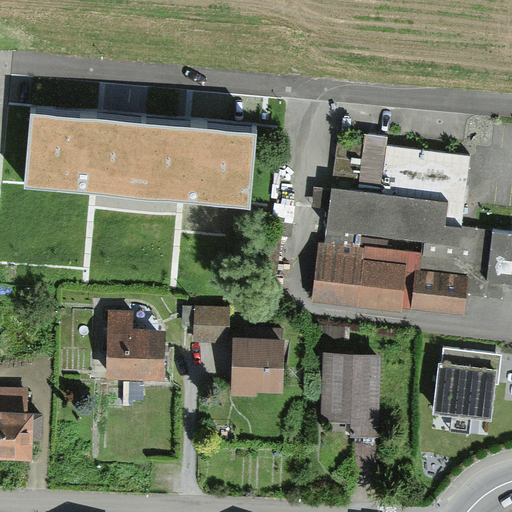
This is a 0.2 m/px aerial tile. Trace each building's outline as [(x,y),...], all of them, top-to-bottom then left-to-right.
[(259,127),(32,106),(25,182),(252,203),(259,127)] [(332,142),(316,296),(464,310),(467,277),(511,281),(511,232),(456,227),(463,154),(387,146),(382,195),(357,193),(361,145),(332,142)] [(195,308),(195,338),(226,339),(227,309),(195,308)] [(107,374),(167,373),(166,330),(132,331),(132,314),(106,314),(107,374)] [(230,339),(230,383),(279,384),(280,339),(230,339)] [(496,371),(495,384),(498,385),(502,355),(441,347),(439,364),(496,371)] [(378,357),(326,355),(323,420),(356,421),(355,466),(374,467),(378,357)] [(496,371),(439,364),(434,413),(490,421),(495,384),(496,371)] [(0,453),(32,452),(30,412),(0,412),(0,453)]
